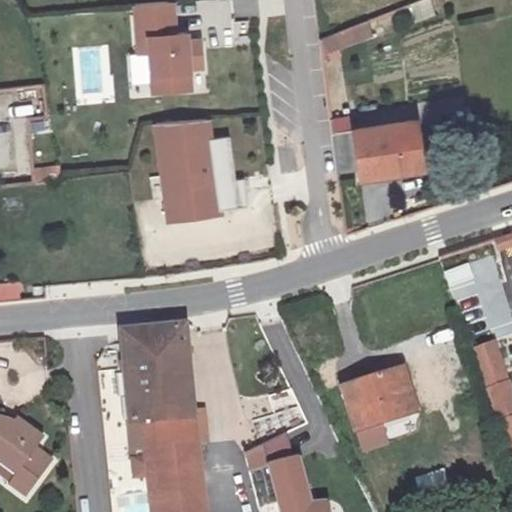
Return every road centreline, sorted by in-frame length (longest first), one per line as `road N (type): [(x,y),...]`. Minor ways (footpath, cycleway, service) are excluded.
road 1 (tertiary): [(77,315),(236,294),(328,267)]
road 2 (residential): [(328,267),(294,28)]
road 3 (residential): [(77,315),(97,511)]
road 4 (tertiary): [(328,267),(511,206)]
